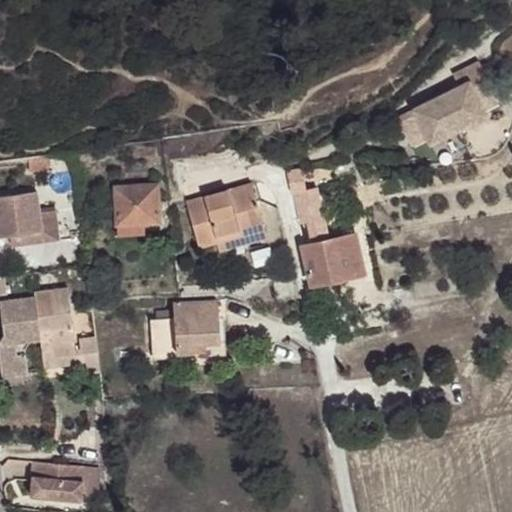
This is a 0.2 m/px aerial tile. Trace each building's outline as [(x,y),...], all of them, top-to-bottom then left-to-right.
[(500,100),(479,59),(450,74),(457,86),(395,117),(411,149),(428,140),(430,143),(493,112),(490,105),(500,100)] [(47,159),(28,161),(30,172),(48,170),(47,159)] [(336,178),(355,172),(352,161),(333,166),(336,178)] [(301,170),(287,173),(291,193),(305,190),(301,170)] [(252,184),(187,202),(199,247),(217,242),(219,251),(267,238),(252,184)] [(159,222),(156,185),(115,187),(117,224),(144,223),(159,222)] [(42,231),(37,192),(0,197),(0,237),(10,236),(42,231)] [(55,207),(39,210),(42,231),(10,236),(12,247),(71,238),(70,232),(81,231),(78,207),(56,210),(55,207)] [(144,223),(117,224),(118,237),(145,235),(144,223)] [(355,234),(302,245),(311,287),(364,275),(355,234)] [(297,298),(293,280),(273,284),(277,302),(297,298)] [(41,340),(42,351),(52,350),(53,357),(76,354),(75,350),(67,288),(34,292),(35,297),(41,340)] [(175,303),(217,301),(216,295),(175,298),(175,303)] [(31,341),(41,340),(35,297),(0,301),(0,302),(4,336),(0,342),(0,366),(2,379),(28,376),(25,351),(31,341)] [(219,343),(217,301),(175,303),(174,303),(175,319),(150,320),(152,355),(199,352),(198,345),(219,343)] [(99,372),(95,337),(79,339),(80,349),(82,363),(83,373),(99,372)] [(219,343),(198,345),(199,352),(220,351),(219,343)] [(52,350),(42,351),(44,368),(82,363),(80,349),(75,350),(76,354),(53,357),(52,350)] [(85,468),(33,462),(31,497),(81,502),(82,493),(97,494),(99,470),(85,468)]
